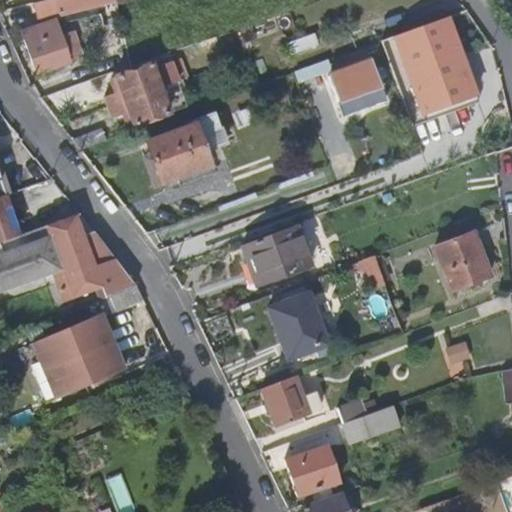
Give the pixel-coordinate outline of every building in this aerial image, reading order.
[(50,0),(54,12),(103,0),(50,0)] [(480,96),(452,15),(391,35),(419,117),(480,96)] [(69,60),(54,20),(20,29),(36,72),(69,60)] [(369,59),(326,75),(341,117),(384,101),(369,59)] [(144,64),(112,76),(130,124),(163,112),(154,88),(173,81),(166,61),(146,68),(144,64)] [(69,88),(39,99),(46,108),(73,98),(69,88)] [(145,162),(153,183),(207,164),(201,147),(222,139),(211,110),(189,118),(192,124),(144,141),(151,160),(145,162)] [(101,129),(70,139),(80,151),(106,141),(101,129)] [(0,169),(0,195),(8,193),(0,169)] [(4,197),(0,198),(0,243),(18,236),(4,197)] [(0,243),(0,291),(53,271),(65,298),(96,287),(101,300),(106,298),(137,285),(80,213),(18,236),(0,243)] [(292,229),(242,248),(249,267),(253,266),(260,283),(306,266),(292,229)] [(472,234),(436,248),(454,290),(490,275),(472,234)] [(372,255),(362,259),(373,287),(384,283),(372,255)] [(137,285),(106,298),(112,311),(144,299),(137,285)] [(308,291),(267,306),(287,359),(327,344),(308,291)] [(98,313),(29,344),(54,401),(124,369),(98,313)] [(486,342),(468,348),(472,361),(490,356),(486,342)] [(303,399),(294,375),(261,387),(275,424),(316,408),(311,396),(303,399)] [(337,404),(345,426),(370,417),(362,396),(337,404)] [(370,417),(345,426),(351,441),(376,432),(373,425),(386,421),(383,412),(370,417)] [(325,445),(285,460),(298,496),(338,482),(325,445)] [(509,511),(511,511),(511,475),(498,481),(509,511)] [(346,511),(342,497),(303,509),(304,511),(346,511)]
